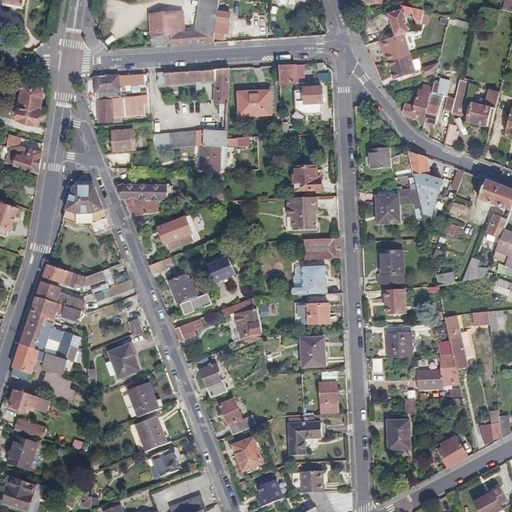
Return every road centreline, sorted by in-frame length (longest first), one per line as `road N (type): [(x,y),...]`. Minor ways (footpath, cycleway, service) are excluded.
road 1 (residential): [(342,48),(364,511)]
road 2 (residential): [(233,511),(98,161)]
road 3 (residential): [(342,48),(69,63)]
road 4 (residential): [(56,154),(41,248),(0,373)]
road 5 (residential): [(511,183),(438,154),(403,127),(342,48)]
road 6 (tertiary): [(394,511),(511,447)]
